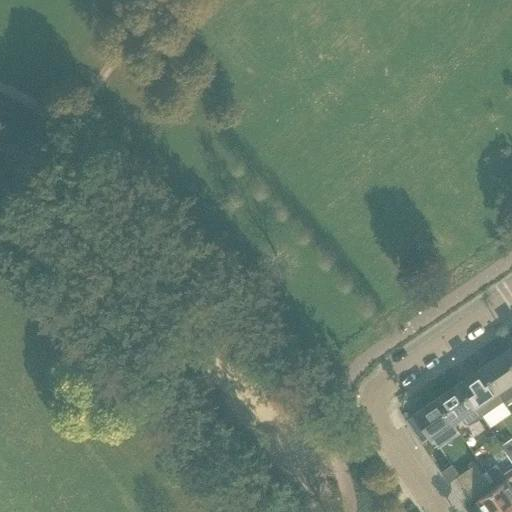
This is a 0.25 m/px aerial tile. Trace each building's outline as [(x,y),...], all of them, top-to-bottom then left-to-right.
[(503,352),(511,365),(511,347),(504,353),(503,352)] [(481,367),(497,390),(511,379),(511,365),(503,352),(502,352),(503,354),(482,368),(481,367)] [(459,382),(458,383),(481,416),(504,401),(497,390),(481,367),(480,368),(481,369),(460,383),(459,382)] [(436,397),(436,398),(452,421),(459,416),(464,424),(469,425),(481,416),(458,383),(458,384),(437,399),(436,397)] [(414,415),(405,421),(420,444),(429,438),(430,438),(431,437),(430,436),(446,425),(452,421),(436,398),(435,398),(436,400),(415,414),(414,413),(413,414),(414,415)] [(511,439),(502,446),(508,456),(511,453),(511,439)] [(452,465),(441,473),(448,483),(459,475),(452,465)] [(456,478),(463,488),(483,475),(476,465),(456,478)] [(495,466),(486,472),(493,481),(502,475),(495,466)] [(483,475),(463,488),(470,498),(489,484),(483,475)] [(477,501),(484,511),(496,511),(511,501),(511,491),(505,481),(477,501)] [(511,511),(511,501),(496,511),(511,511)]
